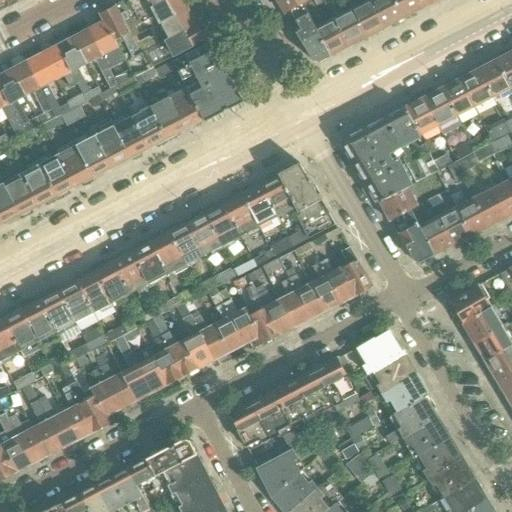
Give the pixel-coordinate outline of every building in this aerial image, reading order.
[(125,0),(115,5),(123,21),(163,0),(125,0)] [(188,8),(182,0),(163,0),(123,21),(129,33),(131,38),(138,34),(134,27),(142,23),(141,21),(154,15),(158,24),(188,8)] [(275,0),(284,13),(302,3),(306,0),(275,0)] [(345,0),(350,8),(365,37),(384,28),(369,0),(345,0)] [(392,0),(369,0),(384,28),(402,18),(392,0)] [(392,0),(402,18),(421,8),(416,0),(392,0)] [(416,0),(421,8),(436,0),(416,0)] [(302,3),(284,13),(312,60),(318,62),(330,56),(314,27),(307,12),(302,3)] [(114,40),(122,36),(128,48),(127,48),(132,59),(131,59),(131,58),(125,62),(129,70),(132,77),(133,76),(147,69),(139,53),(135,45),(131,38),(129,33),(123,21),(115,5),(99,14),(102,21),(103,21),(114,40)] [(135,45),(139,53),(197,24),(188,8),(158,24),(149,28),(153,36),(135,45)] [(350,8),(332,17),(347,47),(365,37),(350,8)] [(332,17),(314,27),(330,56),(347,47),(332,17)] [(88,29),(108,68),(115,65),(108,52),(118,47),(114,40),(103,21),(102,21),(88,29)] [(147,69),(152,66),(170,57),(206,39),(197,24),(139,53),(147,69)] [(72,37),(86,64),(94,59),(101,72),(109,89),(115,86),(117,85),(114,78),(108,68),(88,29),(72,37)] [(77,84),(83,95),(86,101),(89,100),(97,96),(102,93),(100,90),(91,94),(85,81),(84,81),(78,68),(86,64),(72,37),(57,45),(77,84)] [(176,69),(186,87),(223,68),(208,42),(184,54),(184,55),(172,61),(176,69)] [(41,53),(55,80),(64,75),(70,88),(77,84),(57,45),(41,53)] [(511,51),(496,60),(510,89),(511,87),(511,51)] [(55,117),(60,115),(63,114),(54,97),(47,84),(55,80),(41,53),(26,61),(55,117)] [(152,66),(157,75),(158,78),(176,69),(172,61),(170,57),(152,66)] [(477,69),(492,98),(510,89),(496,60),(477,69)] [(40,125),(42,124),(55,117),(26,61),(11,69),(25,96),(32,92),(43,114),(36,117),(40,125)] [(133,76),(137,84),(137,85),(157,75),(152,66),(147,69),(133,76)] [(186,87),(204,121),(243,101),(223,68),(186,87)] [(0,74),(0,86),(24,133),(40,125),(36,117),(28,121),(21,107),(29,103),(25,96),(11,69),(0,74)] [(458,79),(473,108),(492,98),(477,69),(458,79)] [(114,78),(117,85),(132,77),(129,70),(114,78)] [(133,76),(132,77),(117,85),(115,86),(119,93),(137,84),(133,76)] [(458,79),(441,88),(455,117),(473,108),(458,79)] [(0,108),(2,108),(16,137),(23,134),(24,133),(0,86),(0,108)] [(119,93),(115,86),(109,89),(102,93),(97,96),(101,102),(119,93)] [(168,97),(184,129),(191,125),(195,126),(204,121),(186,87),(168,97)] [(455,117),(441,88),(423,97),(438,126),(455,117)] [(72,109),(79,105),(86,101),(83,95),(68,103),(71,110),(72,109)] [(89,100),(93,106),(101,102),(97,96),(89,100)] [(149,106),(167,140),(176,136),(177,132),(184,129),(168,97),(149,106)] [(405,107),(420,135),(438,126),(423,97),(405,107)] [(85,117),(79,105),(72,109),(78,120),(85,117)] [(131,116),(147,148),(154,144),(158,145),(167,140),(149,106),(131,116)] [(405,155),(406,155),(401,145),(420,135),(405,107),(385,117),(398,143),(399,146),(400,145),(405,155)] [(60,115),(55,117),(42,124),(46,132),(64,122),(60,115)] [(112,125),(130,160),(140,155),(141,151),(147,148),(131,116),(112,125)] [(385,117),(365,127),(380,153),(398,143),(385,117)] [(94,135),(110,167),(117,163),(121,164),(130,160),(112,125),(109,118),(90,128),(94,135)] [(485,132),(491,143),(507,135),(508,134),(510,133),(505,123),(503,120),(485,128),(486,131),(485,132)] [(42,124),(40,125),(24,133),(23,134),(26,140),(27,142),(31,139),(46,132),(42,124)] [(344,145),(356,165),(380,153),(365,127),(346,138),(344,145)] [(0,145),(4,143),(9,141),(5,134),(0,136),(0,145)] [(75,145),(93,179),(103,174),(104,170),(110,167),(94,135),(75,145)] [(491,143),(490,144),(495,152),(511,144),(507,135),(491,143)] [(481,137),(470,142),(474,150),(484,144),(481,137)] [(9,141),(4,143),(8,151),(17,146),(16,145),(13,139),(9,141)] [(356,165),(377,201),(407,186),(438,171),(433,162),(428,152),(421,156),(410,162),(406,155),(405,155),(400,145),(399,146),(398,143),(380,153),(356,165)] [(457,149),(461,159),(472,153),(473,152),(468,143),(457,149)] [(416,148),(421,156),(428,152),(424,144),(416,148)] [(490,144),(473,152),(472,153),(477,163),(496,154),(495,152),(490,144)] [(57,154),(74,186),(81,182),(84,184),(93,179),(75,145),(57,154)] [(461,159),(454,162),(460,173),(478,163),(477,163),(472,153),(461,159)] [(39,164),(57,198),(66,193),(67,189),(74,186),(57,154),(39,164)] [(438,171),(447,166),(451,164),(447,154),(433,162),(438,171)] [(277,174),(294,208),(297,212),(295,216),(302,229),(307,239),(335,225),(298,162),(277,174)] [(451,164),(447,166),(456,183),(464,179),(460,173),(454,162),(451,164)] [(21,173),(37,205),(44,202),(47,203),(57,198),(39,164),(21,173)] [(1,183),(19,217),(29,212),(30,209),(37,205),(21,173),(1,183)] [(267,182),(260,185),(276,217),(294,208),(277,174),(268,178),(267,182)] [(511,185),(508,179),(490,188),(506,217),(511,213),(511,185)] [(1,183),(0,183),(0,224),(4,222),(6,224),(19,217),(1,183)] [(250,188),(241,192),(258,226),(276,217),(260,185),(253,189),(250,188)] [(388,219),(410,208),(417,205),(407,186),(377,201),(378,202),(379,202),(388,219)] [(490,188),(473,197),(488,226),(506,217),(490,188)] [(230,201),(223,204),(240,236),(258,226),(241,192),(231,197),(230,201)] [(438,194),(428,199),(432,207),(442,202),(438,194)] [(473,197),(454,207),(469,236),(488,226),(473,197)] [(213,207),(204,212),(221,246),(240,236),(223,204),(216,208),(213,207)] [(417,205),(410,208),(417,222),(420,220),(420,213),(417,206),(418,205),(417,205)] [(454,207),(436,216),(451,245),(469,236),(454,207)] [(410,208),(388,219),(389,221),(392,219),(413,261),(418,262),(434,254),(419,225),(418,225),(417,222),(410,208)] [(193,220),(186,224),(203,255),(221,246),(204,212),(194,216),(193,220)] [(436,216),(419,225),(434,254),(451,245),(436,216)] [(176,226),(167,230),(185,265),(203,255),(186,224),(180,227),(176,226)] [(287,236),(286,236),(292,247),(301,242),(307,239),(302,229),(287,236)] [(337,229),(325,235),(328,239),(339,233),(337,229)] [(156,239),(149,243),(166,274),(185,265),(167,230),(157,235),(156,239)] [(328,239),(325,235),(313,241),(315,246),(328,239)] [(268,245),(271,250),(274,256),(292,247),(286,236),(268,245)] [(139,245),(130,250),(148,284),(166,274),(149,243),(143,246),(139,245)] [(347,263),(342,266),(356,295),(372,286),(349,248),(341,252),(347,263)] [(120,258),(113,262),(129,293),(148,284),(130,250),(121,254),(120,258)] [(271,250),(252,260),(255,266),(274,256),(271,250)] [(283,268),(288,279),(309,319),(325,311),(310,283),(302,287),(295,275),(296,275),(289,264),(285,255),(278,259),(283,268)] [(283,268),(278,259),(261,267),(266,277),(283,268)] [(326,259),(319,263),(340,303),(356,295),(342,266),(332,271),(326,259)] [(255,266),(252,260),(234,269),(237,275),(255,266)] [(103,264),(93,269),(111,303),(129,293),(113,262),(106,265),(103,264)] [(318,278),(310,283),(325,311),(340,303),(319,263),(312,267),(318,278)] [(83,277),(75,281),(92,313),(111,303),(93,269),(84,274),(83,277)] [(510,295),(511,293),(511,271),(510,269),(500,274),(510,295)] [(215,277),(214,277),(218,285),(234,277),(231,270),(215,277)] [(218,285),(214,277),(196,286),(200,294),(207,291),(214,287),(218,285)] [(287,295),(279,299),(294,327),(309,319),(288,279),(281,283),(287,295)] [(66,283),(57,288),(74,322),(92,313),(75,281),(69,284),(66,283)] [(253,304),(245,308),(263,343),(279,335),(255,289),(252,285),(245,288),(250,298),(253,304)] [(457,314),(462,323),(490,306),(493,304),(481,285),(478,287),(478,286),(459,297),(457,296),(452,300),(452,301),(450,302),(452,305),(450,307),(454,314),(457,314)] [(262,286),(255,289),(279,335),(294,327),(279,299),(270,303),(264,291),(262,286)] [(222,320),(214,324),(229,352),(244,344),(217,293),(214,287),(207,291),(215,307),(222,320)] [(46,296),(40,300),(56,332),(74,322),(57,288),(47,293),(46,296)] [(177,295),(178,297),(181,304),(183,303),(190,300),(191,300),(196,297),(192,288),(177,295)] [(224,289),(217,293),(244,344),(250,341),(253,348),(263,343),(245,308),(236,312),(230,300),(224,289)] [(159,307),(160,308),(163,314),(173,308),(178,306),(181,304),(178,297),(159,307)] [(29,302),(20,307),(38,341),(56,332),(40,300),(33,303),(29,302)] [(195,310),(190,300),(183,303),(189,313),(195,310)] [(183,303),(181,304),(178,306),(184,318),(185,318),(190,316),(189,313),(183,303)] [(469,334),(474,342),(501,325),(490,306),(462,323),(464,325),(462,328),(466,334),(469,334)] [(9,315),(3,319),(19,351),(38,341),(20,307),(11,312),(9,315)] [(142,317),(142,318),(145,323),(152,319),(160,315),(163,314),(160,308),(142,317)] [(190,316),(213,360),(229,352),(214,324),(205,328),(197,313),(196,311),(189,314),(190,316)] [(160,315),(152,319),(182,376),(197,368),(183,340),(174,344),(168,332),(160,315)] [(191,336),(183,340),(197,368),(213,360),(190,316),(185,318),(184,318),(182,319),(191,336)] [(128,322),(122,325),(127,333),(145,323),(142,318),(130,324),(128,322)] [(0,358),(1,360),(19,351),(3,319),(0,320),(0,358)] [(160,352),(152,356),(166,384),(182,376),(152,319),(145,323),(153,340),(154,340),(160,352)] [(103,335),(104,335),(108,343),(113,340),(121,336),(127,333),(122,325),(103,335)] [(477,352),(482,361),(511,343),(501,325),(474,342),(478,350),(477,352)] [(362,366),(366,373),(367,374),(373,371),(372,370),(400,353),(388,332),(374,342),(373,340),(357,350),(365,364),(362,366)] [(86,344),(90,352),(92,351),(100,347),(108,343),(104,335),(86,344)] [(129,368),(121,372),(136,400),(151,392),(130,352),(121,336),(113,340),(121,357),(123,356),(129,368)] [(491,371),(495,377),(511,367),(511,343),(482,361),(488,371),(491,371)] [(68,353),(69,356),(72,361),(90,352),(86,344),(68,353)] [(92,351),(100,368),(121,408),(136,400),(121,372),(112,377),(107,366),(109,365),(100,347),(92,351)] [(130,352),(151,392),(166,384),(152,356),(147,348),(139,352),(137,348),(130,352)] [(376,385),(381,394),(415,374),(403,353),(401,354),(400,353),(372,370),(373,371),(367,374),(366,373),(364,374),(372,387),(376,385)] [(344,356),(343,356),(337,359),(341,367),(347,364),(344,356)] [(59,361),(53,359),(48,362),(50,365),(53,371),(62,367),(59,361)] [(337,359),(316,370),(334,405),(337,411),(358,400),(341,367),(337,359)] [(67,364),(60,368),(64,376),(71,372),(67,364)] [(53,371),(50,365),(40,370),(43,376),(53,371)] [(498,388),(504,397),(511,391),(511,367),(495,377),(500,385),(498,388)] [(98,384),(90,388),(94,396),(95,395),(109,423),(118,418),(114,411),(121,408),(100,368),(92,372),(98,384)] [(316,370),(295,381),(311,412),(323,406),(325,409),(334,405),(316,370)] [(36,380),(32,374),(32,373),(14,382),(17,390),(26,386),(36,380)] [(389,399),(396,412),(427,393),(415,374),(381,394),(386,401),(389,399)] [(295,381),(273,392),(289,423),(302,417),(304,420),(313,416),(311,412),(295,381)] [(76,382),(69,386),(93,432),(109,423),(95,395),(94,396),(90,388),(82,393),(79,387),(76,382)] [(40,424),(32,428),(46,456),(63,448),(38,401),(33,392),(31,388),(29,385),(22,388),(24,391),(30,404),(40,424)] [(0,388),(0,398),(10,393),(6,386),(0,388)] [(71,407),(63,412),(77,440),(93,432),(69,386),(62,389),(65,395),(71,407)] [(273,392),(253,403),(271,437),(277,434),(278,434),(277,433),(276,430),(289,423),(273,392)] [(397,429),(402,437),(437,417),(431,408),(435,406),(427,393),(396,412),(393,414),(401,427),(397,429)] [(45,397),(38,401),(63,448),(77,440),(63,412),(55,416),(48,403),(45,397)] [(271,437),(253,403),(230,415),(245,446),(259,439),(261,442),(271,437)] [(2,411),(4,413),(30,464),(46,456),(32,428),(28,420),(20,425),(11,406),(2,411)] [(0,422),(4,431),(0,433),(0,441),(1,444),(2,444),(16,472),(30,464),(4,413),(0,415),(0,422)] [(368,418),(367,418),(372,426),(378,423),(373,414),(368,417),(368,418)] [(411,443),(418,456),(449,438),(437,417),(402,437),(407,445),(411,443)] [(346,430),(351,439),(358,434),(372,426),(367,418),(346,430)] [(278,434),(277,434),(279,437),(293,430),(291,426),(277,433),(278,434)] [(296,437),(300,444),(321,433),(318,426),(296,437)] [(351,439),(352,441),(357,450),(365,445),(358,434),(351,439)] [(422,471),(427,479),(461,458),(449,438),(418,456),(426,469),(422,471)] [(149,491),(153,489),(147,479),(196,453),(189,441),(188,441),(184,439),(127,468),(136,485),(138,484),(149,506),(147,507),(149,511),(158,511),(154,502),(155,502),(149,491)] [(313,448),(318,454),(327,447),(322,441),(313,448)] [(358,452),(357,450),(352,441),(335,451),(341,462),(358,452)] [(1,444),(0,444),(0,480),(16,472),(2,444),(1,444)] [(277,449),(280,456),(288,452),(284,445),(277,449)] [(327,447),(318,454),(323,460),(332,453),(327,447)] [(272,495),(299,473),(300,472),(293,460),(297,458),(292,449),(288,452),(280,456),(272,460),(257,468),(272,495)] [(166,483),(171,493),(207,475),(196,453),(147,479),(153,489),(166,483)] [(253,461),(257,468),(272,460),(269,453),(253,461)] [(378,480),(380,479),(391,473),(391,472),(395,470),(393,465),(382,470),(379,466),(381,464),(375,454),(364,461),(368,467),(373,473),(377,479),(378,480)] [(436,485),(444,498),(474,480),(461,458),(427,479),(432,487),(436,485)] [(373,473),(368,467),(358,475),(363,481),(373,473)] [(149,511),(147,507),(136,485),(127,468),(110,477),(125,504),(129,511),(149,511)] [(272,495),(285,511),(287,511),(317,488),(311,481),(308,483),(299,473),(272,495)] [(367,487),(377,479),(373,473),(363,481),(367,487)] [(391,500),(402,494),(391,473),(380,479),(391,500)] [(178,507),(180,511),(187,511),(218,496),(207,475),(171,493),(171,494),(175,493),(181,505),(178,507)] [(106,511),(119,511),(117,508),(125,504),(110,477),(93,486),(106,511)] [(466,511),(486,501),(474,480),(444,498),(431,506),(434,511),(466,511)] [(324,511),(335,504),(338,501),(323,483),(317,488),(287,511),(324,511)] [(106,511),(93,486),(79,493),(87,507),(86,508),(87,511),(106,511)] [(87,511),(86,508),(87,507),(79,493),(42,511),(87,511)] [(412,511),(402,494),(391,500),(395,507),(400,511),(412,511)] [(226,511),(218,496),(187,511),(226,511)] [(493,511),(486,501),(466,511),(493,511)]
